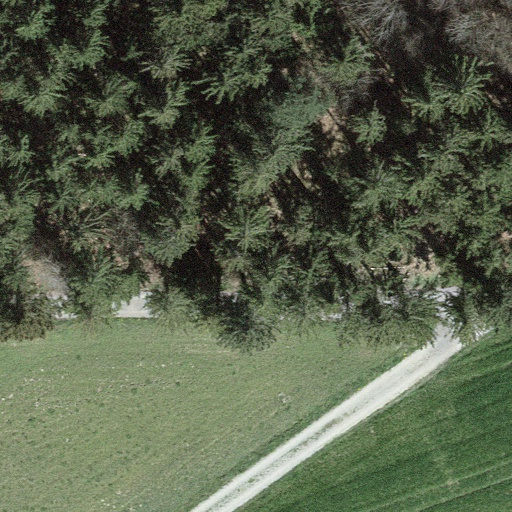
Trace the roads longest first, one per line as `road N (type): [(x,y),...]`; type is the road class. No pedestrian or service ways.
road 1 (track): [(494,316),(0,318)]
road 2 (track): [(202,511),(306,433),(494,316)]
